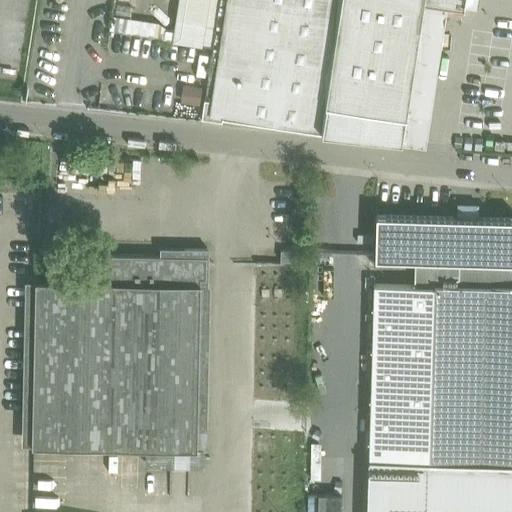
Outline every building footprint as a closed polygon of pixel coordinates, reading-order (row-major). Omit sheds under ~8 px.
[(239,0),(221,117),(321,132),(401,141),(405,115),(423,1),(476,8),(477,0),(239,0)] [(457,216),(376,214),(374,257),(415,258),(414,284),(434,285),(434,283),(511,285),(511,217),(477,217),(478,210),(458,209),(457,216)] [(183,255),(98,254),(97,282),(200,284),(208,284),(208,248),(184,248),(183,255)] [(296,251),(281,250),(281,261),(296,261),(296,251)] [(97,282),(35,280),(35,281),(32,445),(196,449),(200,284),(97,282)] [(511,285),(434,283),(434,285),(429,461),(511,463),(511,285)] [(414,285),(374,284),(369,459),(429,461),(434,285),(414,284),(414,285)] [(369,459),(368,459),(366,511),(511,511),(511,463),(429,461),(369,459)] [(341,511),(342,494),(318,494),(317,511),(341,511)]
